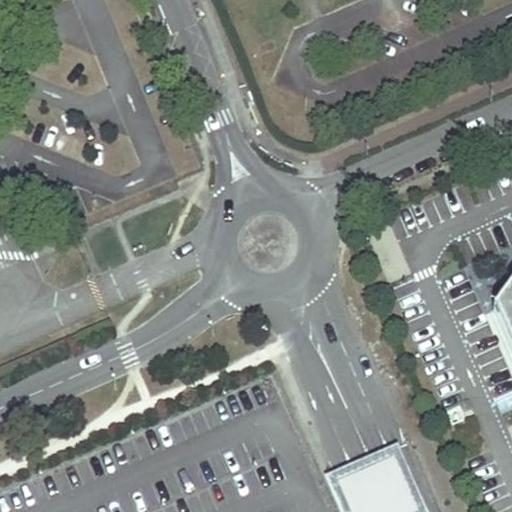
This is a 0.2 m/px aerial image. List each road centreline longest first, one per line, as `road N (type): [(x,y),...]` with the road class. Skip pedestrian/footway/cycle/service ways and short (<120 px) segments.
road 1 (unclassified): [(234,280),(154,341),(0,410)]
road 2 (unclassified): [(305,208),(511,114)]
road 3 (unclassified): [(169,0),(249,197)]
road 4 (unclassified): [(234,280),(272,293),(305,279),(320,244),(305,208)]
road 5 (unclassified): [(219,240),(97,294)]
